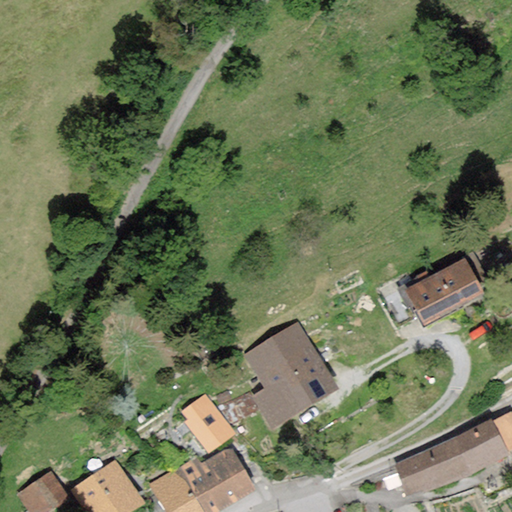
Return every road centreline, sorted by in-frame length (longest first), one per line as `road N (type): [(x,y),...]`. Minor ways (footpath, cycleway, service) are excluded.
road 1 (unclassified): [(0,446),(177,116),(261,0)]
road 2 (unclassified): [(511,401),(346,479),(245,511)]
